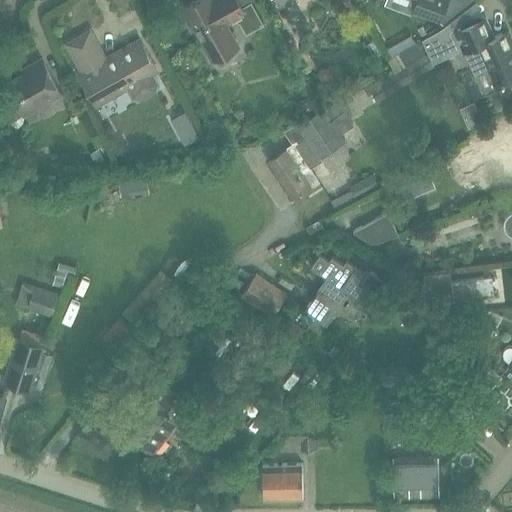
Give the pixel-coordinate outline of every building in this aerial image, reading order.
[(213,56),(220,56),(231,51),(234,44),(233,37),(225,22),(244,12),(237,0),(198,0),(183,8),(207,51),(213,56)] [(416,0),(412,11),(440,22),(448,0),(416,0)] [(238,17),(248,36),(259,30),(249,11),(238,17)] [(511,41),(508,31),(493,38),(485,18),(455,31),(455,32),(425,45),(432,62),(463,49),(466,52),(470,54),(474,54),(477,54),(481,54),(496,88),(505,84),(508,85),(511,83),(511,41)] [(80,74),(90,91),(97,104),(127,87),(135,101),(155,90),(157,84),(151,74),(156,70),(140,40),(119,52),(117,58),(107,63),(90,32),(68,44),(83,72),(80,74)] [(44,59),(51,74),(72,64),(65,49),(44,59)] [(12,94),(0,99),(0,102),(7,117),(20,109),(23,115),(61,94),(52,77),(42,59),(30,66),(31,70),(6,84),(12,94)] [(335,102),(284,131),(293,144),(284,149),(268,160),(293,198),(310,187),(319,181),(310,168),(323,160),(320,156),(345,140),(332,120),(342,113),(335,102)] [(186,111),(172,118),(185,144),(199,136),(186,111)] [(511,118),(478,137),(490,165),(511,155),(511,118)] [(427,169),(401,180),(409,197),(435,186),(427,169)] [(353,183),(360,195),(380,183),(372,171),(353,183)] [(511,211),(510,212),(509,213),(506,216),(504,220),(503,224),(504,226),(505,229),(506,231),(509,234),(511,235),(511,211)] [(353,231),(372,244),(399,235),(387,213),(353,231)] [(303,310),(319,321),(326,326),(347,296),(350,298),(349,300),(356,305),(357,303),(367,310),(374,301),(376,302),(382,294),(380,292),(386,283),(376,276),(377,274),(370,269),(369,271),(365,268),(363,272),(346,260),(343,264),(332,257),(329,261),(320,255),(311,267),(326,278),(303,310)] [(495,284),(510,284),(510,267),(494,268),(495,284)] [(423,275),(425,286),(451,302),(494,297),(492,277),(452,282),(451,271),(423,275)] [(288,293),(256,274),(240,298),(273,318),(288,293)] [(57,295),(34,288),(28,306),(51,314),(57,295)] [(246,371),(271,392),(292,366),(288,362),(297,349),(281,337),(272,350),(266,346),(246,371)] [(9,381),(28,387),(41,348),(21,342),(9,381)] [(511,347),(510,347),(506,348),(504,351),(503,355),(504,359),(510,363),(509,365),(511,367),(511,347)] [(190,407),(162,384),(146,371),(132,388),(150,403),(128,431),(152,452),(190,407)] [(450,408),(430,428),(442,440),(452,429),(458,434),(467,424),(483,408),(468,394),(453,411),(450,408)] [(315,448),(315,415),(295,416),(292,421),(291,425),(286,425),(286,435),(281,431),(261,454),(263,456),(271,455),(286,438),(287,442),(303,441),(303,449),(315,448)] [(395,459),(395,495),(437,494),(436,458),(395,459)] [(262,464),(262,479),(263,499),(303,497),(302,462),(262,464)]
